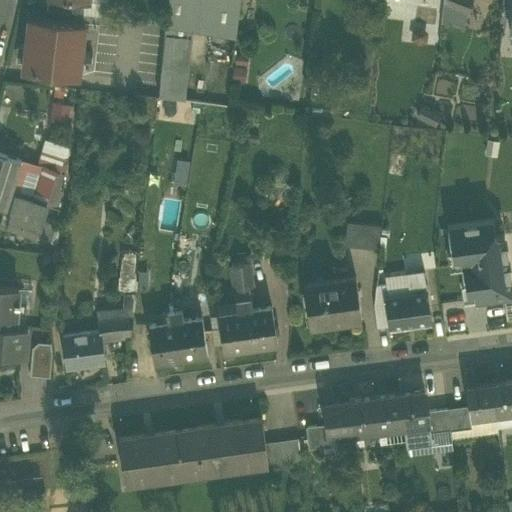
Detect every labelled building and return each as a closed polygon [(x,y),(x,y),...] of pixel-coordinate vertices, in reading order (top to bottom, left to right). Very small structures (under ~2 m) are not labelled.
[(48,0),(47,7),(71,10),(72,0),(48,0)] [(169,0),(167,22),(191,26),(236,34),(240,0),(169,0)] [(444,0),(444,1),(467,11),(471,4),(475,6),(477,0),(444,0)] [(24,69),(79,76),(85,24),(30,18),(24,69)] [(183,99),(191,26),(167,22),(159,96),(183,99)] [(56,171),(58,172),(62,157),(43,151),(39,165),(39,166),(41,166),(56,171)] [(0,205),(6,207),(9,199),(15,201),(17,194),(23,174),(17,172),(22,159),(0,152),(0,205)] [(39,165),(22,159),(17,172),(23,174),(17,194),(31,198),(41,166),(39,166),(39,165)] [(31,198),(46,203),(56,171),(41,166),(31,198)] [(31,198),(17,194),(15,201),(9,199),(6,207),(6,208),(13,210),(7,227),(50,240),(56,223),(43,219),(47,204),(46,203),(31,198)] [(473,281),(475,297),(511,292),(511,289),(504,233),(495,234),(494,219),(447,226),(451,250),(460,249),(461,261),(460,261),(464,283),(473,281)] [(348,246),(379,250),(383,225),(350,222),(348,246)] [(231,265),(234,289),(251,286),(254,286),(251,262),(239,264),(231,265)] [(407,272),(408,277),(426,275),(425,269),(407,272)] [(389,325),(390,328),(432,323),(426,275),(408,277),(410,292),(387,295),(386,296),(389,325)] [(304,284),(310,326),(360,320),(355,278),(304,284)] [(374,304),(378,327),(389,325),(386,296),(387,295),(386,283),(377,285),(374,304)] [(0,284),(0,324),(25,327),(27,302),(20,301),(20,300),(17,300),(18,286),(0,284)] [(126,297),(124,314),(134,315),(137,292),(126,297)] [(219,313),(224,351),(278,343),(272,305),(253,308),(252,298),(236,300),(238,310),(219,313)] [(182,309),(174,311),(181,357),(208,353),(202,316),(183,318),(182,309)] [(154,361),(181,357),(174,311),(166,312),(168,321),(149,324),(154,361)] [(132,335),(134,315),(124,314),(96,313),(98,329),(101,329),(103,339),(132,335)] [(28,327),(25,327),(0,324),(0,352),(26,355),(28,327)] [(62,334),(67,367),(106,362),(103,339),(101,329),(98,329),(62,334)] [(33,346),(30,373),(41,374),(45,341),(38,341),(33,346)] [(53,351),(51,341),(45,341),(41,374),(50,375),(53,351)] [(511,378),(491,381),(496,415),(511,412),(511,378)] [(471,418),(496,415),(491,381),(466,384),(468,404),(470,418),(471,418)] [(425,390),(400,393),(404,426),(428,423),(429,423),(427,409),(425,390)] [(386,429),(404,426),(400,393),(375,396),(379,430),(386,429)] [(354,433),(379,430),(375,396),(350,399),(354,433)] [(330,436),(354,433),(350,399),(325,402),(327,422),(329,436),(330,436)] [(468,404),(458,405),(461,428),(472,426),(471,418),(470,418),(468,404)] [(451,429),(461,428),(458,405),(448,407),(451,429)] [(450,429),(451,429),(448,407),(437,408),(440,431),(441,431),(450,429)] [(431,432),(440,431),(437,408),(427,409),(429,423),(428,423),(429,432),(431,432)] [(511,412),(496,415),(497,427),(511,424),(511,412)] [(461,428),(451,429),(452,436),(498,430),(497,427),(496,415),(471,418),(472,426),(461,428)] [(262,416),(178,428),(184,469),(200,467),(201,472),(220,469),(219,464),(232,462),(233,467),(252,465),(251,460),(266,458),(266,463),(268,462),(265,442),(262,416)] [(327,422),(317,424),(320,446),(331,445),(330,436),(329,436),(327,422)] [(428,423),(404,426),(406,439),(407,447),(432,443),(431,432),(429,432),(428,423)] [(309,448),(320,446),(317,424),(306,425),(309,448)] [(404,426),(379,430),(381,443),(406,439),(404,426)] [(185,474),(184,469),(178,428),(119,436),(124,477),(137,475),(137,481),(157,478),(156,473),(166,471),(167,477),(185,474)] [(432,443),(451,441),(450,429),(441,431),(431,432),(432,443)] [(268,462),(268,464),(301,460),(299,437),(265,442),(268,462)] [(407,447),(407,454),(452,448),(451,441),(432,443),(407,447)] [(76,465),(79,489),(90,487),(87,464),(76,465)] [(76,469),(62,471),(65,496),(79,494),(76,469)]
